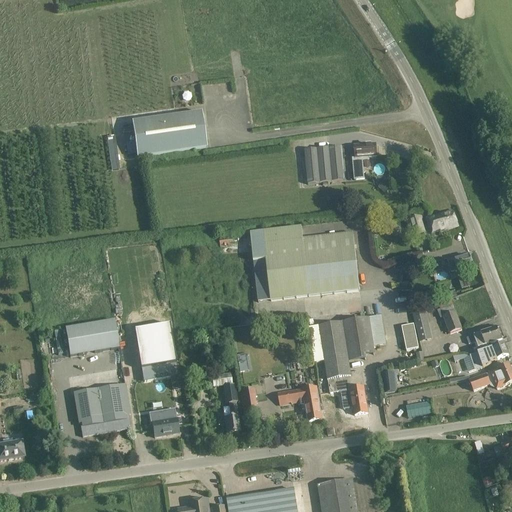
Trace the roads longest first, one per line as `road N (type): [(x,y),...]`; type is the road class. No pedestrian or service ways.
road 1 (unclassified): [(511,418),(151,469)]
road 2 (tertiary): [(511,329),(419,103),(363,0)]
road 3 (unknown): [(365,439),(358,377),(383,332),(349,228)]
road 4 (unclassified): [(151,469),(0,490)]
